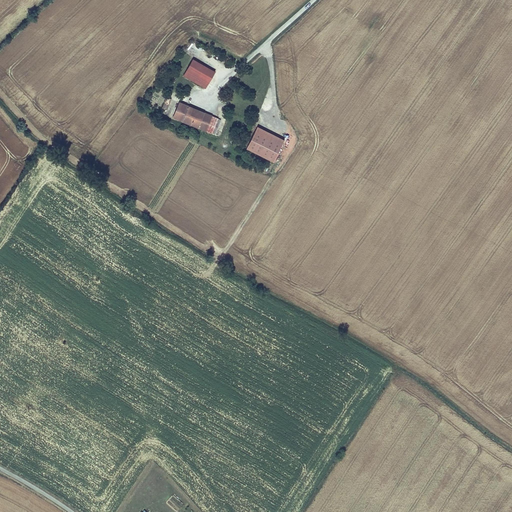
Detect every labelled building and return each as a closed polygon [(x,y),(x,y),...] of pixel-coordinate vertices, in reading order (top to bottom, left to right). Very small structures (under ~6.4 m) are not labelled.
[(215,71),(192,58),(183,75),(205,88),(215,71)] [(171,99),(167,96),(162,107),(167,109),(171,99)] [(197,127),(204,112),(179,101),(172,116),(197,127)] [(206,131),(213,115),(204,112),(197,127),(206,131)] [(212,133),(218,118),(213,115),(206,131),(212,133)] [(284,139),(257,125),(246,147),(273,161),(284,139)] [(273,305),(272,308),(284,315),(285,312),(273,305)]
